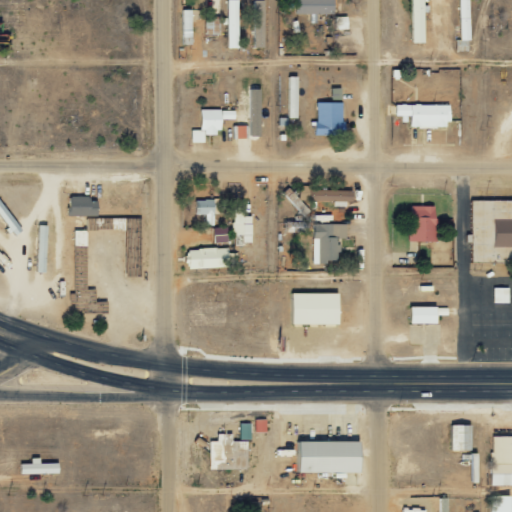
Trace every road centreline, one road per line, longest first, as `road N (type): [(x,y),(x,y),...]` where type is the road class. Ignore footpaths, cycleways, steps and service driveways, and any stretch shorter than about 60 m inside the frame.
road 1 (residential): [(379,511),(376,0)]
road 2 (tertiary): [(166,362),(159,0)]
road 3 (residential): [(165,158),(511,159)]
road 4 (primary): [(363,380),(166,362)]
road 5 (primary): [(167,386),(319,389),(363,380)]
road 6 (primary): [(0,338),(85,369),(167,386)]
road 7 (primary): [(0,389),(133,393),(167,386)]
road 8 (residential): [(0,161),(165,158)]
road 9 (residential): [(164,511),(166,362)]
road 10 (primary): [(511,380),(363,380)]
road 11 (primary): [(166,362),(46,333)]
